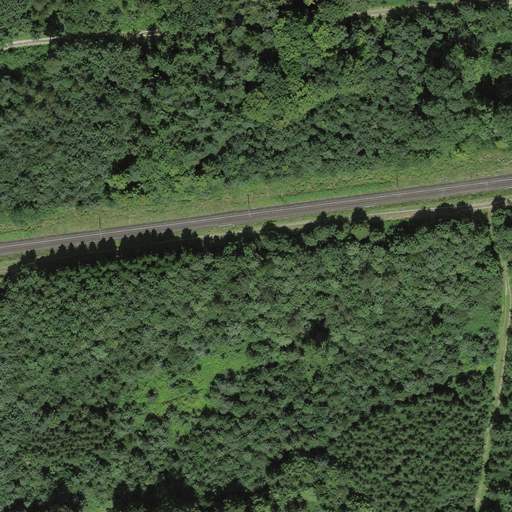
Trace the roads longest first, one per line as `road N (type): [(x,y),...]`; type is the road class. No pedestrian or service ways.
road 1 (track): [(0,270),(511,201)]
road 2 (track): [(511,167),(0,235)]
road 3 (track): [(0,46),(511,0)]
road 4 (track): [(480,511),(505,291),(487,225),(464,207)]
